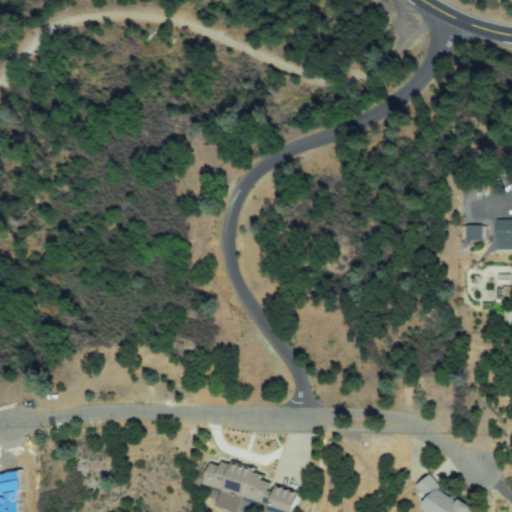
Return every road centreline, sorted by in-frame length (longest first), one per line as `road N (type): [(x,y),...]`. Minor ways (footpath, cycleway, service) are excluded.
road 1 (residential): [(319,422),(289,355),(231,272),(227,241),(239,190),(270,158),(386,105),(420,76),(459,20)]
road 2 (residential): [(14,421),(132,409),(426,427),(484,463)]
road 3 (residential): [(0,88),(53,28),(98,7),(128,4),(160,7),(260,45),(366,118)]
